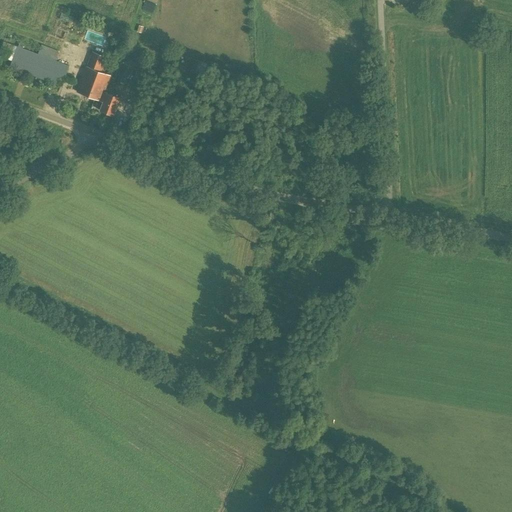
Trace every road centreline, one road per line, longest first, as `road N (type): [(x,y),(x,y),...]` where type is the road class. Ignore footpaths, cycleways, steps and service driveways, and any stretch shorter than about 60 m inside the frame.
road 1 (unclassified): [(388,216),(239,187),(95,136)]
road 2 (unclassified): [(388,216),(377,0)]
road 3 (unclassified): [(511,238),(388,216)]
